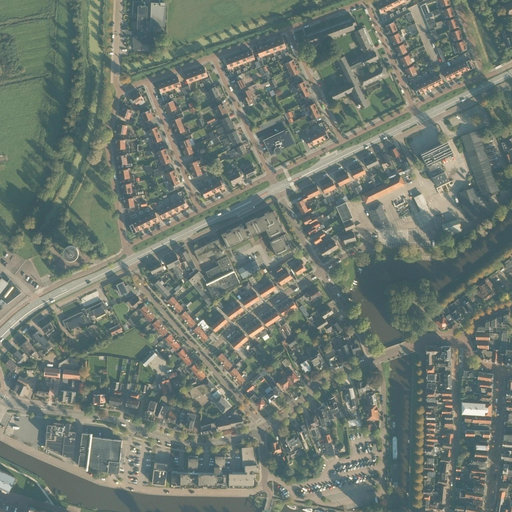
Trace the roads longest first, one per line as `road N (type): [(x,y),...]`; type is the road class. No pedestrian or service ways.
road 1 (residential): [(0,437),(124,487),(251,492),(262,485)]
road 2 (residential): [(280,196),(502,86)]
road 3 (unclassified): [(261,430),(190,443),(58,412)]
road 4 (residential): [(446,511),(456,426),(453,338)]
road 5 (residential): [(264,476),(284,482),(293,498),(314,495),(331,504),(378,494),(383,454)]
road 6 (residential): [(126,248),(107,145),(122,92)]
road 7 (residential): [(202,356),(321,271)]
road 8 (residential): [(199,210),(146,80)]
road 9 (residential): [(501,372),(488,511)]
road 10 (residential): [(270,176),(213,56)]
road 11 (residential): [(261,430),(321,381),(371,360)]
road 12 (residential): [(342,141),(287,29)]
